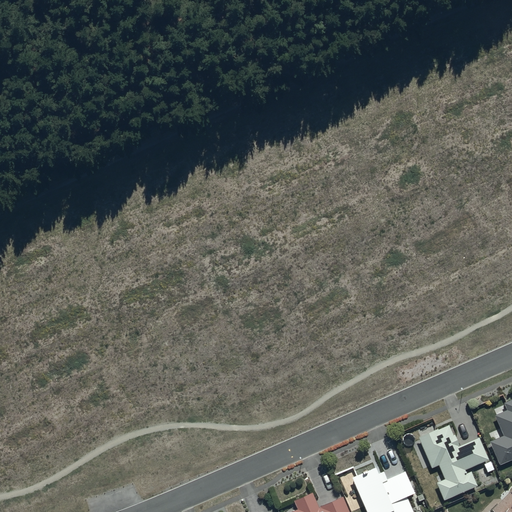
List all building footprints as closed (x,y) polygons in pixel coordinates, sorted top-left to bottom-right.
[(489,443),(499,467),(511,461),(511,401),(503,406),(506,413),(494,418),(502,437),(489,443)] [(478,440),(458,448),(454,437),(452,438),(448,427),(418,440),(431,471),(438,468),(441,474),(436,477),(439,484),(436,485),(444,503),(477,489),(470,474),(466,476),(464,472),(488,462),(478,440)] [(364,511),(411,511),(406,500),(414,497),(404,474),(386,482),(383,475),(378,478),(375,471),(351,482),(364,511)] [(511,511),(511,493),(510,496),(509,494),(491,511),(511,511)] [(348,511),(342,499),(318,510),(312,495),(293,504),(297,511),(294,511),(348,511)]
